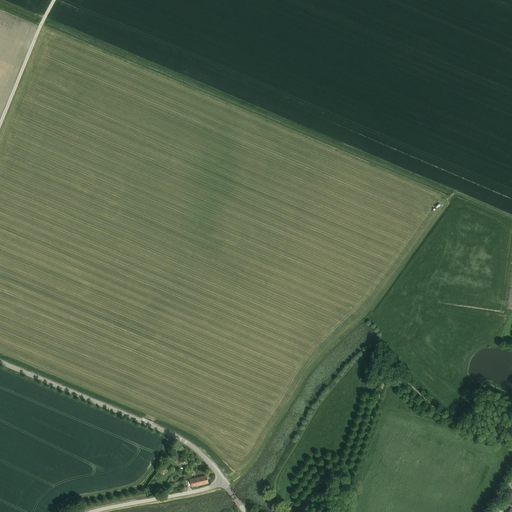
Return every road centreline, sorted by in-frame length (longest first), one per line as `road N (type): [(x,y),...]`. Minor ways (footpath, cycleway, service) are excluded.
road 1 (unclassified): [(223,482),(172,435),(0,362)]
road 2 (track): [(53,0),(0,125)]
road 3 (unclassified): [(93,511),(223,482)]
